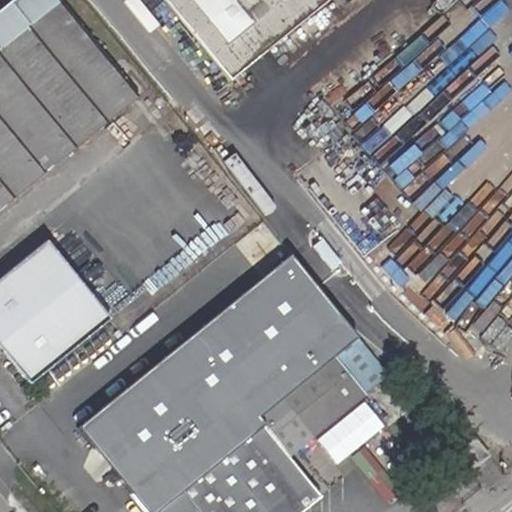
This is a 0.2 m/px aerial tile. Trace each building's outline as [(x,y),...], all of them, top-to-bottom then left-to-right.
[(0,230),(42,196),(146,111),(54,0),(35,0),(0,28),(0,230)] [(155,0),(227,87),(331,0),(155,0)] [(0,278),(0,353),(27,387),(107,321),(43,244),(38,248),(0,278)] [(78,430),(146,511),(303,511),(322,497),(290,458),(387,377),(288,257),(78,430)] [(459,456),(473,472),(488,460),(475,443),(459,456)]
